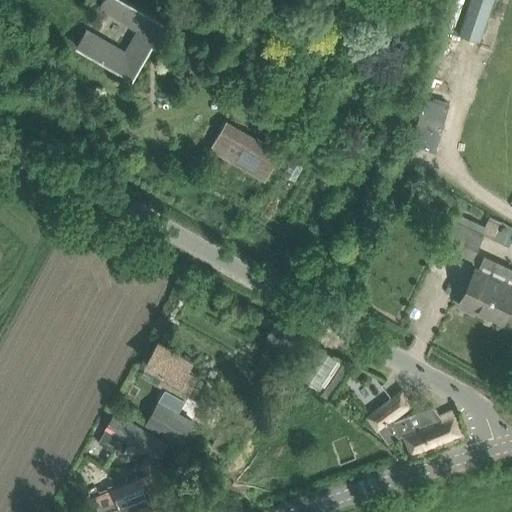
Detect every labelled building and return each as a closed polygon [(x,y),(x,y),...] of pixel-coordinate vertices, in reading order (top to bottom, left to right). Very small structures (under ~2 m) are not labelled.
[(133,78),(166,21),(129,0),(102,0),(100,5),(140,28),(126,52),(94,34),(86,49),(77,44),(76,45),(133,78)] [(282,152),(226,119),(210,147),(265,180),(282,152)] [(472,258),(482,235),(454,223),(444,246),(472,258)] [(511,284),(476,267),(460,300),(504,320),(505,318),(511,321),(511,284)] [(195,378),(185,372),(193,358),(158,339),(146,361),(163,371),(157,381),(185,397),(195,378)] [(297,373),(341,407),(364,370),(315,345),(297,373)] [(367,416),(377,429),(412,403),(402,390),(367,416)] [(147,422),(180,441),(192,420),(159,401),(147,422)] [(453,411),(452,411),(441,415),(433,405),(395,420),(401,436),(404,434),(411,453),(462,433),(453,411)] [(124,452),(130,442),(186,475),(196,459),(115,411),(98,441),(114,451),(116,447),(124,452)] [(142,511),(158,506),(150,487),(145,476),(93,497),(97,506),(98,511),(129,511),(133,511),(142,511)]
